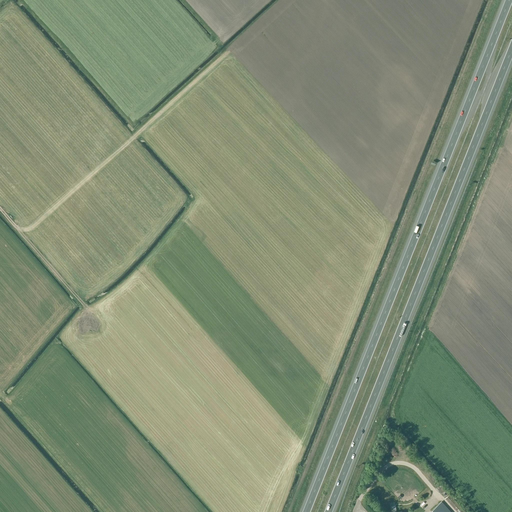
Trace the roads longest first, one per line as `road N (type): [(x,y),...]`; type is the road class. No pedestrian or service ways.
road 1 (motorway): [(506,0),(305,511)]
road 2 (motorway): [(330,511),(511,54)]
